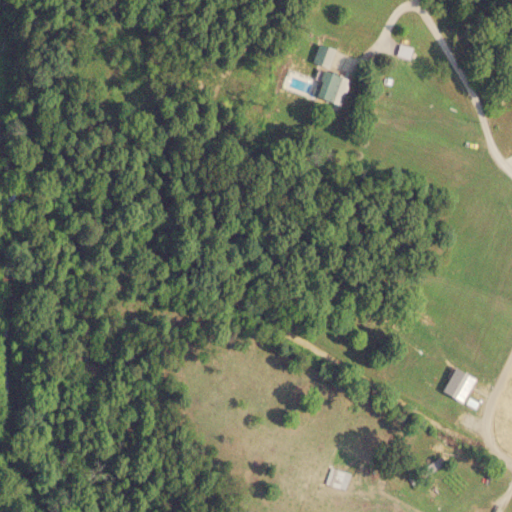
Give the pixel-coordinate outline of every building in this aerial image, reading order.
[(333,53),(320,45),(311,59),(323,67),(333,53)] [(348,81),(319,70),(309,96),(339,107),(348,81)] [(473,379),(452,368),(439,392),(460,404),(473,379)] [(434,467),(430,462),(411,477),(415,482),(434,467)] [(342,491),(348,475),(329,468),(323,484),(342,491)]
